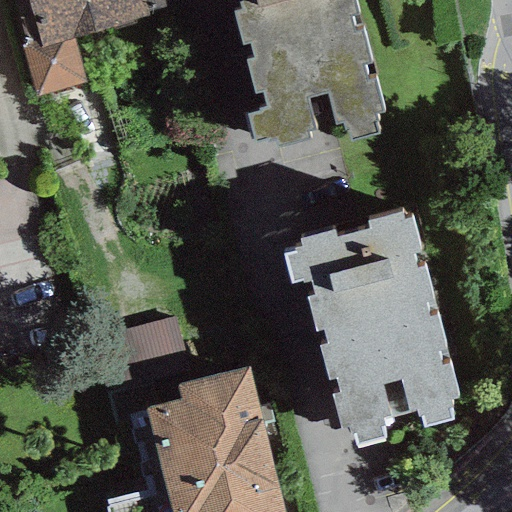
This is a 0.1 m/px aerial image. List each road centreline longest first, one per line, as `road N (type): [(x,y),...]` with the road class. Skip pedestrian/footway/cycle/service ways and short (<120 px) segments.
road 1 (unknown): [(242,162),(293,371),(328,462),(383,511)]
road 2 (unknown): [(0,22),(23,182),(15,215),(0,222)]
road 3 (residential): [(511,180),(485,0)]
